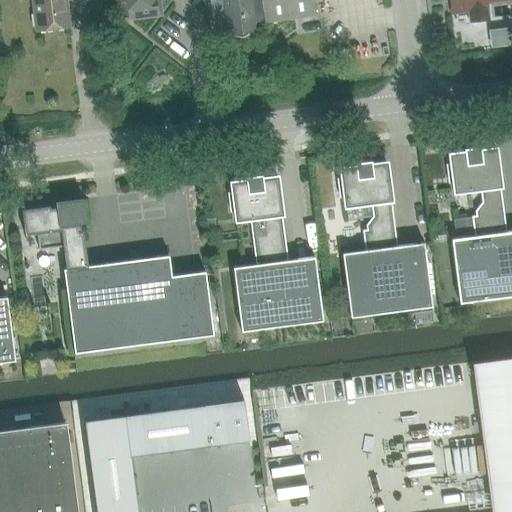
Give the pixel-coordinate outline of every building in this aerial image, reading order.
[(64,0),(31,0),(34,28),(68,24),(64,0)] [(158,0),(114,0),(116,10),(129,8),(130,17),(160,13),(158,0)] [(253,19),(264,17),(265,21),(316,15),(313,0),(222,0),(227,33),(233,32),(236,35),(239,36),(243,36),(247,34),(249,31),(255,31),(253,19)] [(491,20),(488,0),(448,0),(450,11),(467,9),(469,22),(491,20)] [(500,186),(495,148),(479,151),(479,148),(466,150),(466,152),(450,154),(451,165),(448,165),(450,182),(453,182),(455,192),(482,188),(484,203),(477,211),(478,216),(453,219),(455,234),(476,231),(476,236),(504,232),(498,186),(500,186)] [(370,165),(369,162),(357,164),(357,166),(341,168),(342,179),(338,179),(341,196),(344,195),(345,206),(373,202),(375,217),(368,225),(369,231),(365,232),(367,250),(395,246),(389,200),(391,200),(386,162),(370,165)] [(256,246),(258,264),(286,260),(280,214),(282,214),(277,177),(260,179),(260,177),(248,178),(248,180),(231,182),(233,193),(229,193),(231,210),(235,210),(236,220),(264,216),(266,231),(259,239),(260,245),(256,246)] [(63,246),(65,268),(87,265),(83,229),(81,230),(80,222),(83,221),(81,200),(57,203),(57,207),(49,207),(49,205),(21,209),(24,235),(37,233),(39,249),(63,246)] [(511,230),(504,232),(476,236),(451,239),(459,303),(511,295),(511,230)] [(395,246),(367,250),(342,253),(350,317),(432,306),(424,242),(395,246)] [(87,265),(65,268),(63,269),(74,352),(213,335),(205,271),(171,276),(168,255),(87,265)] [(286,260),(258,264),(233,267),(241,331),(323,320),(314,256),(286,260)] [(0,296),(0,362),(16,360),(7,296),(0,296)] [(511,511),(511,357),(472,362),(487,484),(308,508),(308,511),(511,511)] [(136,511),(129,456),(249,440),(244,399),(124,415),(84,420),(95,511),(136,511)] [(0,511),(77,511),(66,422),(0,430),(0,511)]
